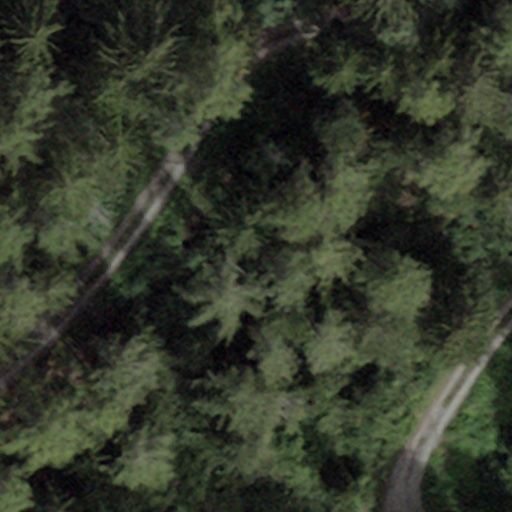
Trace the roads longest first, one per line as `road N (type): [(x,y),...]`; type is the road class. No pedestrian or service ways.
road 1 (track): [(0,350),(185,121),(400,0)]
road 2 (track): [(511,328),(476,371),(418,477),(425,511)]
